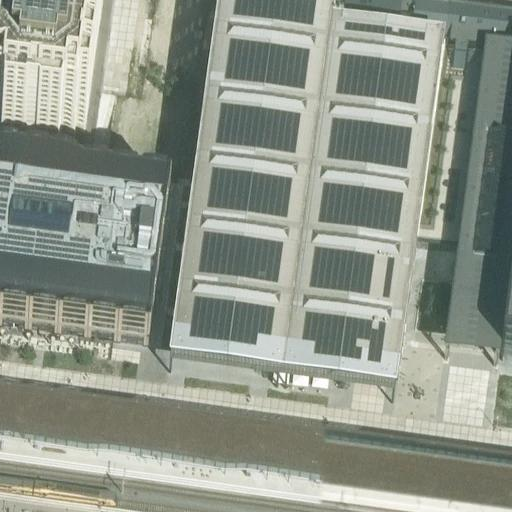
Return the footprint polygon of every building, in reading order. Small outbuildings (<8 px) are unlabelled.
[(0,0),(0,151),(56,159),(59,150),(71,151),(72,151),(72,150),(73,150),(74,138),(84,138),(102,9),(92,7),(93,0),(0,0)] [(169,373),(168,374),(171,374),(275,388),(278,389),(284,390),(286,390),(391,404),(393,405),(393,403),(396,384),(396,381),(398,381),(402,347),(403,340),(416,249),(456,255),(453,276),(454,276),(455,276),(455,272),(486,276),(486,278),(486,279),(486,280),(487,281),(488,282),(489,283),(490,283),(492,284),(493,284),(494,284),(495,283),(496,282),(497,282),(498,281),(499,279),(499,278),(510,280),(500,355),(503,355),(511,356),(511,18),(448,10),(423,7),(418,6),(372,0),(218,0),(206,89),(170,350),(172,350),(172,351),(171,353),(169,373)] [(0,327),(148,348),(169,196),(169,195),(0,172),(0,327)] [(444,347),(500,355),(510,280),(499,278),(499,279),(498,281),(497,282),(496,282),(495,283),(494,284),(493,284),(492,284),(490,283),(489,283),(488,282),(487,281),(486,280),(486,279),(486,278),(486,276),(455,272),(455,276),(454,276),(444,347)] [(0,438),(511,509),(511,464),(0,392),(0,438)]
